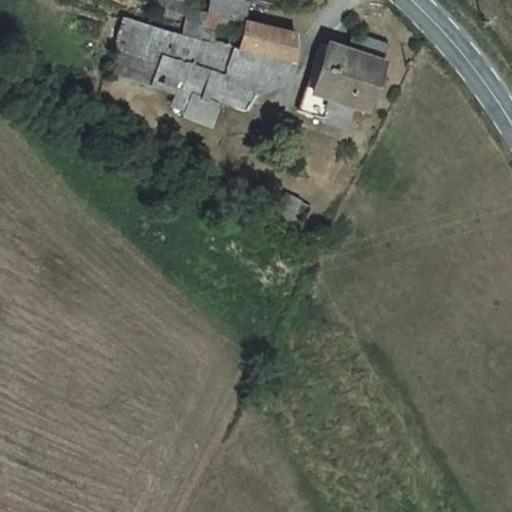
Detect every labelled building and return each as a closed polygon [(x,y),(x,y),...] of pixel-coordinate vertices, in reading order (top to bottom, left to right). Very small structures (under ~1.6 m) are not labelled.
[(126,0),(71,0),(62,22),(109,42),(116,25),(126,0)] [(170,1),(168,0),(165,0),(160,14),(169,17),(174,2),(170,1)] [(201,0),(170,0),(170,1),(174,2),(197,11),(201,0)] [(207,0),(206,13),(248,19),(250,0),(207,0)] [(197,11),(174,2),(169,17),(168,20),(191,28),(197,11)] [(173,45),(165,72),(220,88),(229,58),(232,59),(242,33),(218,29),(216,35),(195,30),(190,49),(173,45)] [(212,113),(220,88),(165,72),(112,57),(105,79),(212,113)] [(229,58),(220,88),(273,100),(277,101),(281,71),(267,67),(232,59),(229,58)] [(352,151),(374,82),(345,73),(338,92),(310,82),(293,135),(324,147),(327,142),(352,151)] [(212,113),(105,79),(96,111),(161,130),(155,147),(194,159),(202,141),(225,148),(238,131),(264,124),(212,113)] [(273,100),(220,88),(212,113),(264,124),(273,100)]
